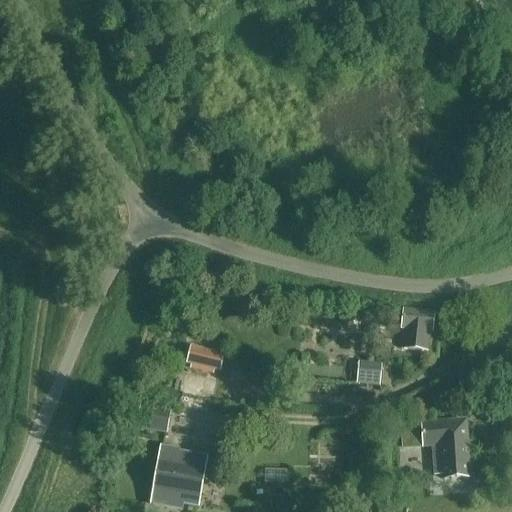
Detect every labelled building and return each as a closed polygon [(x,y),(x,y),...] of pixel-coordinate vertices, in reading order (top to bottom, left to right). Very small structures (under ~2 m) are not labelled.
[(232,306),(255,311),(258,297),(236,291),(232,306)] [(432,335),(434,335),(436,314),(406,308),(404,333),(405,333),(404,353),(431,355),(432,335)] [(187,367),(218,374),(222,359),(190,352),(187,367)] [(357,387),(380,388),(381,363),(358,362),(357,387)] [(212,403),(208,419),(220,422),(224,406),(212,403)] [(165,434),(168,414),(140,410),(137,429),(165,434)] [(453,424),(421,426),(422,449),(440,449),(443,483),(468,482),(466,445),(454,445),(453,424)] [(176,452),(162,449),(154,496),(179,500),(178,505),(196,507),(202,472),(190,470),(191,462),(175,460),(176,452)]
